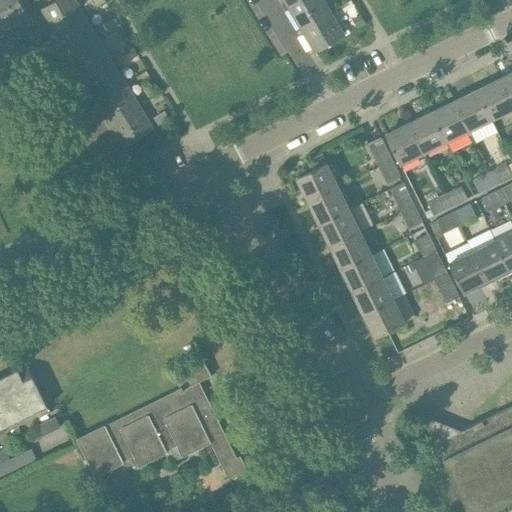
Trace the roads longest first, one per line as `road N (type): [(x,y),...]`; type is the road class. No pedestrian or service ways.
road 1 (unclassified): [(350,404),(199,178)]
road 2 (residential): [(133,202),(37,28),(8,44)]
road 3 (unclassified): [(329,110),(511,22)]
road 4 (residential): [(350,404),(511,325)]
road 5 (unclassified): [(0,267),(133,202)]
road 6 (unclassified): [(199,178),(329,110)]
road 7 (residential): [(329,110),(265,0)]
